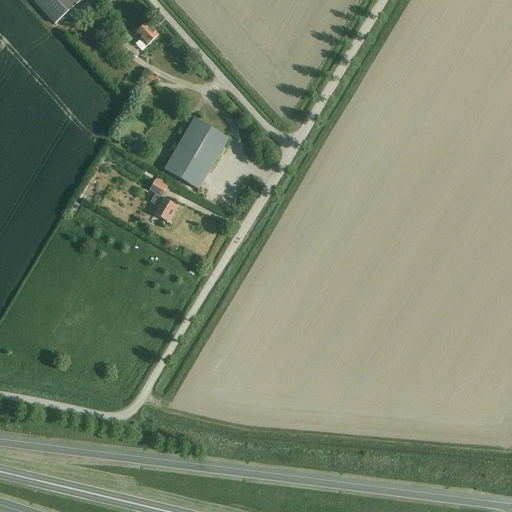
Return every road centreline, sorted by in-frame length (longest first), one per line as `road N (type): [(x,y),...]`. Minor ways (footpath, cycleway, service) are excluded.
road 1 (trunk): [(511,510),(0,444)]
road 2 (unclassified): [(289,153),(128,413),(0,395)]
road 3 (unclassified): [(289,153),(155,0)]
road 4 (unclassified): [(289,153),(385,0)]
road 5 (trunk): [(166,511),(0,472)]
